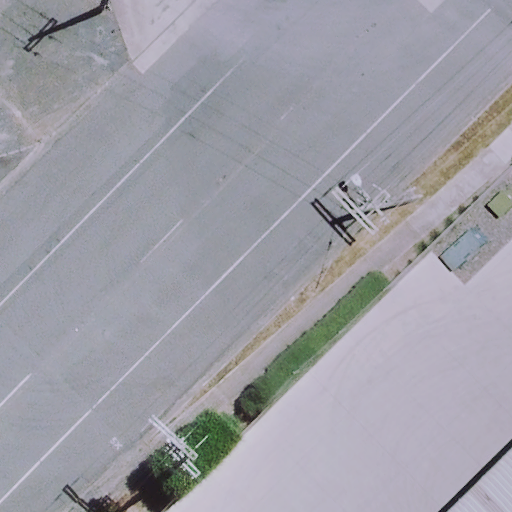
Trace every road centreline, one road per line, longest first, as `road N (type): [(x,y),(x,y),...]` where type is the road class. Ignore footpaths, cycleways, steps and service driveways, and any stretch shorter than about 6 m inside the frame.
road 1 (residential): [(413,0),(0,410)]
road 2 (unknown): [(175,0),(233,178)]
